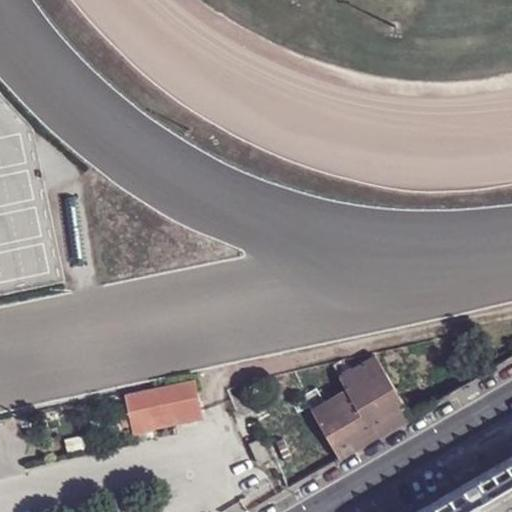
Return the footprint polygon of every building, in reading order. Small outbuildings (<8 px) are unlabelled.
[(377,437),(412,417),(378,356),(351,370),(342,376),(350,391),(377,437)] [(342,376),(351,370),(345,358),(341,361),(336,364),(342,376)] [(136,400),(143,430),(209,416),(203,385),(136,400)] [(305,395),(313,410),(326,404),(317,389),(305,395)] [(341,459),(377,437),(350,391),(326,404),(313,410),(341,459)] [(267,454),(259,433),(246,438),(255,459),(267,454)] [(511,511),(511,458),(418,511),(511,511)]
